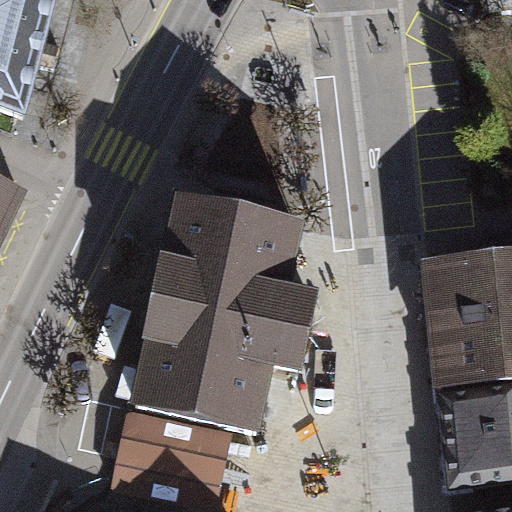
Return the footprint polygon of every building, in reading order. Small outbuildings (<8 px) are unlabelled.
[(57,0),(0,0),(0,107),(30,119),(49,37),(57,0)] [(511,0),(485,0),(487,14),(511,10),(511,0)] [(0,254),(29,190),(0,176),(0,254)] [(299,237),(185,213),(144,409),(256,433),(269,370),(296,376),(311,304),(286,299),(299,237)] [(511,264),(430,274),(447,396),(511,385),(511,264)] [(123,340),(100,406),(95,405),(81,446),(117,459),(154,351),(123,340)] [(449,435),(451,492),(511,484),(511,385),(447,396),(449,435)]
